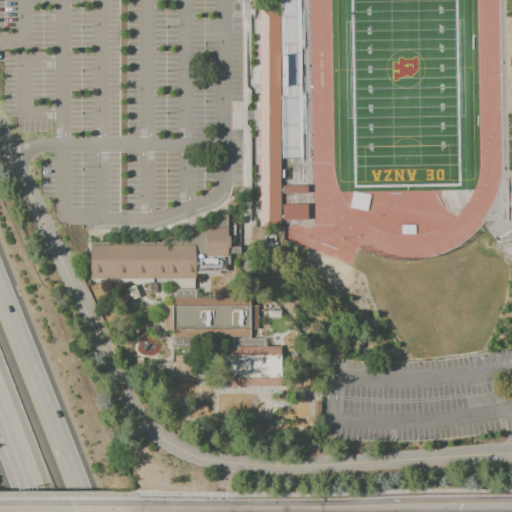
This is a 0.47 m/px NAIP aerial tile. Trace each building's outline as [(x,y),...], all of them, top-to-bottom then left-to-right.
[(259,8),(260,228),(280,227),(280,8),(259,8)] [(281,195),(281,184),(304,184),(304,195),(281,195)] [(281,220),(281,209),(304,209),(304,220),(281,220)] [(226,227),(226,217),(203,219),(204,228),(226,227)] [(205,255),(205,227),(227,227),(227,255),(205,255)] [(90,244),(90,279),(195,279),(195,244),(90,244)] [(135,285),(139,297),(129,300),(125,289),(135,285)] [(170,288),(171,297),(172,297),(172,305),(164,305),(165,329),(172,329),(173,345),(204,345),(203,336),(222,336),(223,378),(282,376),(281,346),(267,346),(267,337),(251,337),(251,329),(258,329),(258,304),(250,305),(250,297),(212,298),(212,297),(198,297),(198,287),(170,288)]
